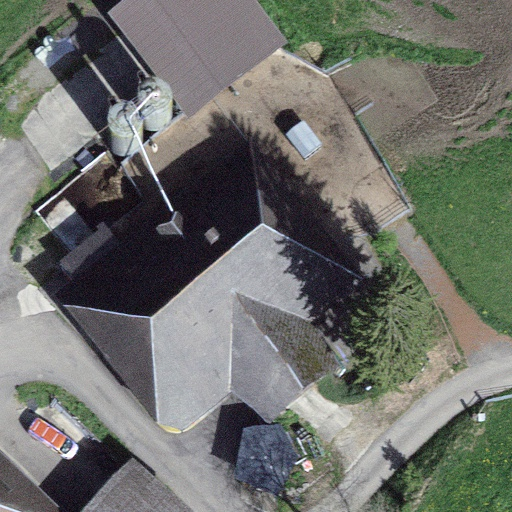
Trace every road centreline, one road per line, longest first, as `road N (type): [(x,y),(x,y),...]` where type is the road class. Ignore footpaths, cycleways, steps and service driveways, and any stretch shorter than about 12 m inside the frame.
road 1 (track): [(221,511),(68,364),(38,347),(0,347)]
road 2 (track): [(511,369),(442,400),(326,511)]
